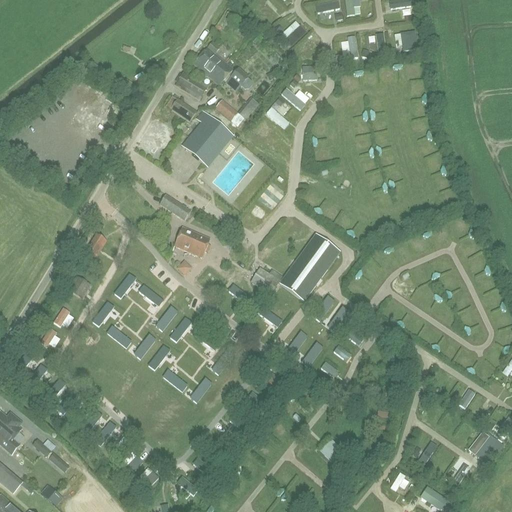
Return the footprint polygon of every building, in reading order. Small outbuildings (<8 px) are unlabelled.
[(296,29),(288,39),(292,42),(300,32),(296,29)] [(401,31),(402,49),(410,48),(409,41),(415,41),(414,30),(401,31)] [(226,65),(214,55),(213,54),(218,49),(212,44),(207,50),(193,66),(213,82),(218,76),(223,70),(222,69),(226,65)] [(319,79),(318,64),(302,65),(303,80),(319,79)] [(231,79),(239,87),(240,87),(244,90),(248,90),(251,86),(250,82),(246,79),(246,78),(237,70),(235,73),(226,65),(222,69),(223,70),(218,76),(213,82),(219,88),(228,77),(231,79)] [(340,73),(342,85),(352,83),(350,71),(340,73)] [(374,71),(364,71),(365,83),(374,82),(374,71)] [(199,102),(207,88),(183,74),(176,88),(199,102)] [(93,96),(96,90),(91,87),(87,93),(93,96)] [(286,88),(282,93),(300,108),(304,103),(286,88)] [(222,102),(216,111),(231,123),(237,128),(243,120),(244,120),(238,115),(222,102)] [(196,115),(177,103),(171,112),(190,124),(196,115)] [(285,129),(290,123),(271,106),(266,112),(285,129)] [(374,109),(362,110),(363,119),(375,118),(374,109)] [(207,169),(233,138),(207,117),(182,148),(207,169)] [(40,118),(34,124),(39,129),(45,123),(40,118)] [(327,122),(317,119),(315,128),(325,131),(327,122)] [(187,131),(182,126),(179,130),(184,135),(187,131)] [(13,137),(4,142),(8,148),(17,143),(13,137)] [(318,158),(332,157),(331,149),(318,150),(318,158)] [(283,199),(286,195),(271,185),(268,189),(283,199)] [(277,207),(280,202),(265,193),(262,197),(277,207)] [(185,222),(191,213),(165,197),(159,207),(180,220),(181,219),(185,222)] [(463,217),(456,224),(465,232),(472,225),(463,217)] [(202,260),(210,241),(182,229),(174,248),(202,260)] [(96,258),(106,242),(96,236),(81,260),(90,265),(95,257),(96,258)] [(315,237),(279,285),(304,303),(339,255),(315,237)] [(415,250),(424,247),(420,237),(412,240),(415,250)] [(450,259),(440,260),(441,270),(452,268),(450,259)] [(186,277),(193,268),(186,262),(179,270),(186,277)] [(368,263),(364,271),(373,276),(377,268),(368,263)] [(204,274),(218,280),(221,274),(207,267),(204,274)] [(252,270),(252,284),(264,284),(265,270),(252,270)] [(128,278),(114,295),(120,300),(134,282),(128,278)] [(69,293),(79,299),(87,285),(77,280),(69,293)] [(360,296),(365,286),(355,282),(351,292),(360,296)] [(233,288),(229,294),(246,307),(251,301),(233,288)] [(144,289),(139,295),(156,308),(161,302),(144,289)] [(327,299),(313,317),(319,321),(333,304),(327,299)] [(106,306),(92,323),(98,328),(112,311),(106,306)] [(170,310),(156,327),(162,332),(176,314),(170,310)] [(263,310),(258,316),(276,329),(281,323),(263,310)] [(341,310),(328,328),(334,332),(347,315),(341,310)] [(498,313),(500,327),(509,325),(507,311),(498,313)] [(184,321),(170,338),(176,343),(190,326),(184,321)] [(112,330),(108,336),(125,350),(130,344),(112,330)] [(198,330),(193,336),(211,350),(216,344),(198,330)] [(358,347),(362,341),(352,332),(347,337),(358,347)] [(300,335),(286,352),(292,357),(306,339),(300,335)] [(148,338),(135,355),(141,360),(154,342),(148,338)] [(315,346),(302,364),(308,368),(321,351),(315,346)] [(452,359),(456,352),(448,347),(444,354),(452,359)] [(339,348),(335,354),(346,362),(350,356),(339,348)] [(163,349),(149,366),(155,371),(169,354),(163,349)] [(496,349),(490,355),(497,362),(503,356),(496,349)] [(466,365),(472,357),(464,352),(459,360),(466,365)] [(226,353),(213,371),(219,375),(232,358),(226,353)] [(511,359),(502,370),(508,376),(511,371),(511,359)] [(328,364),(322,370),(334,380),(340,374),(328,364)] [(40,368),(26,385),(32,390),(46,372),(40,368)] [(262,377),(267,387),(276,382),(271,372),(262,377)] [(168,374),(163,380),(181,393),(185,387),(168,374)] [(58,382),(44,399),(50,404),(64,387),(58,382)] [(204,382),(191,399),(197,404),(210,386),(204,382)] [(384,392),(385,400),(396,399),(395,390),(384,392)] [(317,408),(298,392),(292,398),(312,415),(317,408)] [(71,395),(58,412),(64,417),(77,400),(71,395)] [(251,395),(247,401),(264,414),(269,408),(251,395)] [(485,424),(496,407),(488,401),(477,419),(485,424)] [(378,409),(377,417),(387,419),(389,411),(378,409)] [(20,432),(17,429),(20,425),(10,416),(6,420),(0,414),(0,446),(11,456),(19,448),(12,442),(20,432)] [(94,414),(80,431),(86,436),(100,419),(94,414)] [(300,431),(280,415),(274,422),(294,438),(300,431)] [(511,416),(509,415),(502,427),(511,431),(511,428),(511,416)] [(233,417),(229,423),(246,436),(251,430),(233,417)] [(374,423),(373,431),(384,433),(385,424),(374,423)] [(108,426),(95,443),(101,448),(114,430),(108,426)] [(215,438),(210,444),(227,458),(232,452),(215,438)] [(48,440),(44,445),(52,452),(57,447),(48,440)] [(329,463),(340,451),(330,441),(318,453),(329,463)] [(46,459),(51,454),(37,442),(32,447),(46,459)] [(128,444),(114,461),(120,466),(134,449),(128,444)] [(413,454),(418,457),(422,450),(417,447),(413,454)] [(419,458),(426,462),(430,454),(423,451),(419,458)] [(272,468),(252,452),(246,458),(266,475),(272,468)] [(69,469),(53,456),(48,461),(64,475),(69,469)] [(136,459),(122,476),(128,481),(142,464),(136,459)] [(0,461),(0,481),(12,493),(23,482),(0,461)] [(197,461),(192,467),(210,480),(214,474),(197,461)] [(459,481),(467,465),(461,462),(453,478),(459,481)] [(237,479),(244,477),(242,468),(235,470),(237,479)] [(401,472),(391,488),(397,492),(408,477),(401,472)] [(151,473),(137,490),(143,495),(157,478),(151,473)] [(181,479),(176,485),(194,499),(198,493),(181,479)] [(245,501),(226,485),(220,492),(240,508),(245,501)] [(442,495),(427,486),(421,496),(435,505),(442,495)] [(57,495),(53,492),(46,500),(50,504),(57,495)] [(15,511),(0,499),(0,511),(15,511)]
